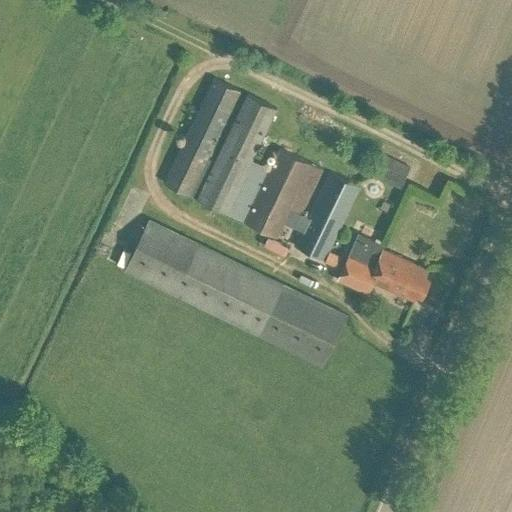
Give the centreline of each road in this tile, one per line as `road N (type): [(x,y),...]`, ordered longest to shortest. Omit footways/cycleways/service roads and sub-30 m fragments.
road 1 (track): [(511,193),(103,0)]
road 2 (unclassified): [(388,511),(511,219)]
